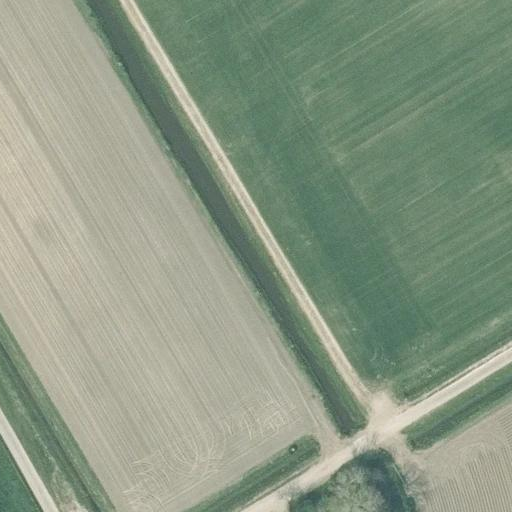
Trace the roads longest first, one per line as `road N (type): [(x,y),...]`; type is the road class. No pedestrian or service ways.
road 1 (unclassified): [(368,442),(511,354)]
road 2 (unclassified): [(368,442),(254,511)]
